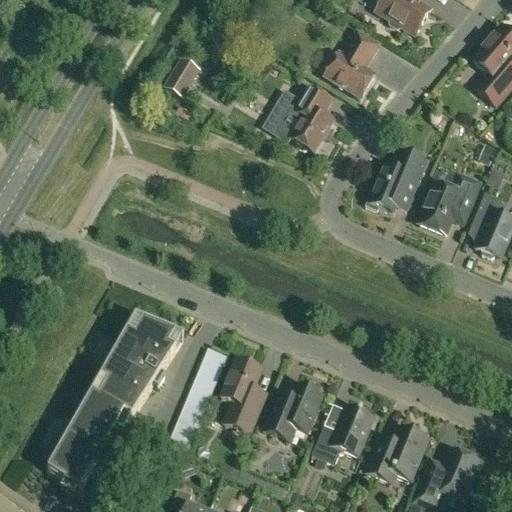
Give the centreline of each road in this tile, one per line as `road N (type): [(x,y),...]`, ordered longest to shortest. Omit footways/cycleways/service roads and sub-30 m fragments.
road 1 (residential): [(511,431),(65,239)]
road 2 (residential): [(511,303),(351,236),(332,215),(331,198),(498,0)]
road 3 (tertiary): [(11,216),(141,0)]
road 4 (tertiary): [(109,0),(0,183)]
